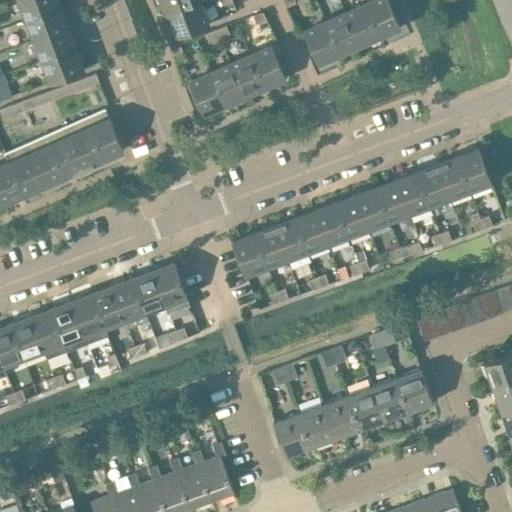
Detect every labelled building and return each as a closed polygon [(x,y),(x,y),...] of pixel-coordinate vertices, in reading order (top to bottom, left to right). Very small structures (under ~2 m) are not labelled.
[(60,6),(58,0),(19,0),(27,18),(60,6)] [(199,0),(161,0),(167,14),(200,1),(199,0)] [(388,0),(369,0),(365,2),(379,35),(400,25),(388,0)] [(200,1),(167,14),(175,35),(208,22),(200,1)] [(365,2),(345,11),(359,44),(379,35),(365,2)] [(68,26),(60,6),(27,18),(34,39),(68,26)] [(263,11),(254,14),(256,22),(267,19),(263,11)] [(345,11),(325,20),(340,52),(359,44),(345,11)] [(325,20),(304,29),(319,62),(340,52),(325,20)] [(216,28),(219,37),(229,33),(226,25),(216,28)] [(75,46),(68,26),(34,39),(42,59),(75,46)] [(219,37),(216,28),(206,32),(209,41),(219,37)] [(171,46),(173,53),(183,50),(181,43),(171,46)] [(271,44),(250,53),(265,86),(286,76),(271,44)] [(75,46),(42,59),(50,80),(83,68),(75,46)] [(265,86),(250,53),(231,62),(245,94),(265,86)] [(245,94),(231,62),(211,70),(225,103),(245,94)] [(225,103),(211,70),(190,80),(204,112),(225,103)] [(96,72),(73,80),(77,89),(99,81),(96,72)] [(10,104),(13,113),(24,109),(21,100),(10,104)] [(13,113),(10,104),(0,107),(0,110),(2,117),(13,113)] [(83,115),(102,158),(123,148),(105,106),(83,115)] [(82,166),(102,158),(83,115),(64,124),(82,166)] [(63,175),(82,166),(64,124),(44,133),(63,175)] [(43,184),(63,175),(44,133),(24,142),(43,184)] [(23,193),(43,184),(24,142),(4,151),(8,160),(23,193)] [(460,154),(473,187),(491,180),(478,147),(460,154)] [(460,154),(440,161),(452,195),(473,187),(460,154)] [(0,193),(3,201),(23,193),(8,160),(0,163),(0,193)] [(440,161),(419,169),(431,203),(452,195),(440,161)] [(419,169),(398,177),(411,210),(431,203),(419,169)] [(398,177),(377,185),(390,218),(411,210),(398,177)] [(377,185),(357,192),(369,226),(390,218),(377,185)] [(357,192),(336,200),(349,234),(369,226),(357,192)] [(336,200),(315,208),(328,242),(349,234),(336,200)] [(315,208),(295,216),(307,249),(328,242),(315,208)] [(480,217),(484,227),(492,224),(489,214),(480,217)] [(295,216),(274,224),(286,257),(307,249),(295,216)] [(484,227),(480,217),(472,220),(476,230),(484,227)] [(274,224),(253,231),(266,265),(286,257),(274,224)] [(440,232),(443,241),(451,238),(448,229),(440,232)] [(266,265),(253,231),(233,239),(245,273),(266,265)] [(443,241),(440,232),(432,235),(435,244),(443,241)] [(399,246),(403,256),(411,253),(407,243),(399,246)] [(395,259),(403,256),(399,246),(391,249),(395,259)] [(366,258),(358,261),(362,271),(370,267),(366,258)] [(184,287),(174,260),(164,264),(164,263),(152,268),(165,302),(166,302),(169,311),(170,311),(190,303),(187,295),(184,287)] [(362,271),(358,261),(350,264),(353,274),(362,271)] [(165,302),(152,268),(140,272),(140,273),(132,276),(145,310),(165,302)] [(317,276),(321,285),(329,282),(325,272),(317,276)] [(145,310),(132,276),(124,279),(112,283),(125,317),(145,310)] [(321,285),(317,276),(309,279),(312,288),(321,285)] [(125,317),(112,283),(100,288),(92,291),(105,325),(125,317)] [(496,288),(504,311),(511,308),(511,296),(508,284),(496,288)] [(277,290),(280,300),(289,297),(285,287),(277,290)] [(485,292),(493,315),(504,311),(496,288),(485,292)] [(280,300),(277,290),(268,293),(272,303),(280,300)] [(105,325),(92,291),(84,294),(83,294),(71,298),(84,333),(105,325)] [(473,296),(482,319),(493,315),(485,292),(473,296)] [(462,300),(470,323),(482,319),(473,296),(462,300)] [(84,333),(71,298),(59,303),(60,303),(51,306),(64,340),(68,350),(87,342),(84,333)] [(450,304),(459,327),(470,323),(462,300),(450,304)] [(439,308),(447,331),(459,327),(450,304),(439,308)] [(64,340),(51,306),(43,310),(43,309),(31,314),(44,348),(64,340)] [(428,312),(436,335),(447,331),(439,308),(428,312)] [(416,316),(425,339),(436,335),(428,312),(416,316)] [(44,348),(31,314),(19,318),(19,319),(11,322),(24,355),(44,348)] [(24,355),(11,322),(3,325),(3,324),(0,325),(0,354),(3,363),(24,355)] [(176,328),(180,338),(188,335),(184,325),(176,328)] [(380,329),(385,344),(395,340),(390,326),(380,329)] [(180,338),(176,328),(168,332),(172,341),(180,338)] [(385,344),(380,329),(370,333),(375,348),(385,344)] [(135,344),(139,354),(147,351),(143,341),(135,344)] [(331,347),(336,362),(346,358),(341,343),(331,347)] [(139,354),(135,344),(127,347),(130,357),(139,354)] [(336,362),(331,347),(321,351),(326,365),(336,362)] [(110,365),(119,362),(115,351),(106,355),(110,365)] [(493,387),(511,380),(511,352),(484,362),(493,387)] [(282,365),(287,379),(297,376),(292,361),(282,365)] [(74,368),(78,378),(86,375),(82,364),(74,368)] [(272,368),(277,383),(287,379),(282,365),(272,368)] [(433,400),(421,366),(396,375),(408,409),(433,400)] [(54,375),(57,385),(66,382),(62,372),(54,375)] [(57,385),(54,375),(45,378),(49,388),(57,385)] [(408,409),(396,375),(371,383),(384,418),(408,409)] [(511,380),(493,387),(502,411),(511,407),(511,380)] [(384,418),(371,383),(347,392),(359,427),(384,418)] [(13,391),(17,401),(25,398),(21,388),(13,391)] [(17,401),(13,391),(5,394),(9,404),(17,401)] [(359,427),(347,392),(323,401),(335,435),(359,427)] [(335,435),(323,401),(298,410),(310,444),(335,435)] [(511,407),(502,411),(510,435),(511,434),(511,407)] [(273,419),(285,453),(310,444),(298,410),(273,419)] [(198,460),(212,499),(234,491),(221,455),(226,453),(221,440),(212,443),(216,454),(204,459),(198,460)] [(198,460),(204,459),(200,448),(191,451),(195,462),(182,466),(177,468),(190,507),(212,499),(198,460)] [(177,468),(182,466),(178,455),(169,458),(173,469),(161,474),(155,476),(167,511),(175,511),(190,507),(177,468)] [(65,477),(59,462),(49,466),(54,480),(65,477)] [(167,511),(155,476),(161,474),(157,463),(148,466),(152,477),(139,481),(134,483),(143,511),(167,511)] [(143,511),(134,483),(139,481),(136,471),(126,474),(130,485),(118,489),(112,491),(119,511),(143,511)] [(10,480),(15,495),(25,491),(20,476),(10,480)] [(119,511),(112,491),(118,489),(114,478),(105,482),(109,492),(90,499),(94,511),(119,511)] [(15,495),(10,480),(0,483),(0,484),(5,498),(15,495)] [(461,511),(453,487),(430,495),(436,511),(461,511)] [(436,511),(430,495),(409,503),(412,511),(436,511)] [(77,511),(74,502),(48,511),(77,511)] [(412,511),(409,503),(387,510),(387,511),(412,511)]
